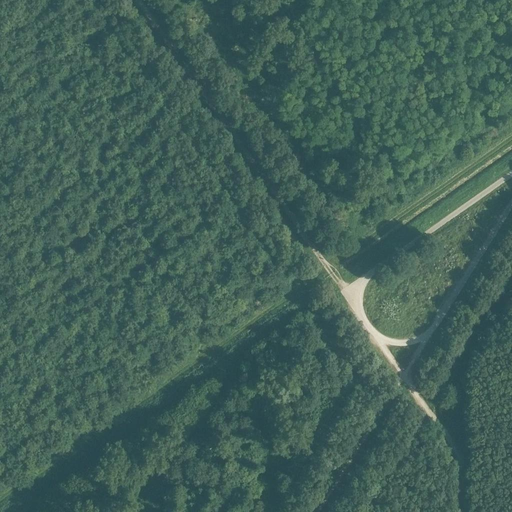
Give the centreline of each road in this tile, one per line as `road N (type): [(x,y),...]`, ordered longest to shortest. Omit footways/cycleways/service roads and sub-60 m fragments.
road 1 (track): [(139,0),(347,292)]
road 2 (unclassified): [(431,331),(400,342),(379,338),(347,292),(511,174)]
road 3 (track): [(379,338),(385,363),(424,414),(363,511)]
road 4 (unclassified): [(431,331),(511,203)]
